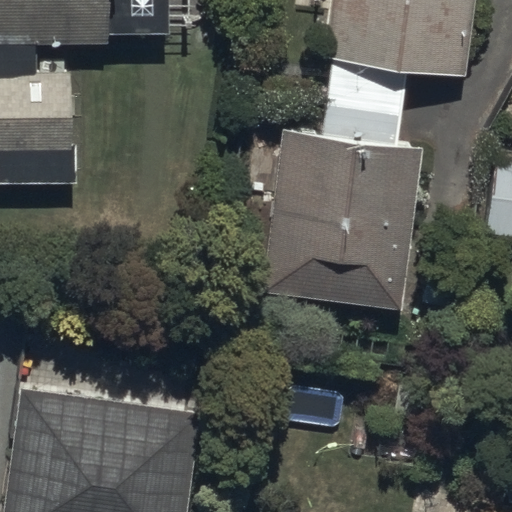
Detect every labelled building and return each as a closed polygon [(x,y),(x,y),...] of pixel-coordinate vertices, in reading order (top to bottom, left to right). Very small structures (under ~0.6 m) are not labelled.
[(0,0),(0,175),(66,175),(64,64),(31,65),(31,37),(105,36),(105,25),(162,24),(161,0),(0,0)] [(279,121),(257,285),(397,302),(417,140),(392,137),(402,58),(461,65),(468,0),(298,0),(298,5),(325,8),(320,49),(330,50),(321,127),(279,121)] [(511,154),(487,152),(478,228),(511,232),(511,154)] [(182,511),(206,338),(26,313),(0,501),(0,511),(182,511)] [(392,380),(388,408),(453,418),(457,390),(392,380)] [(511,511),(511,501),(475,496),(473,511),(511,511)]
